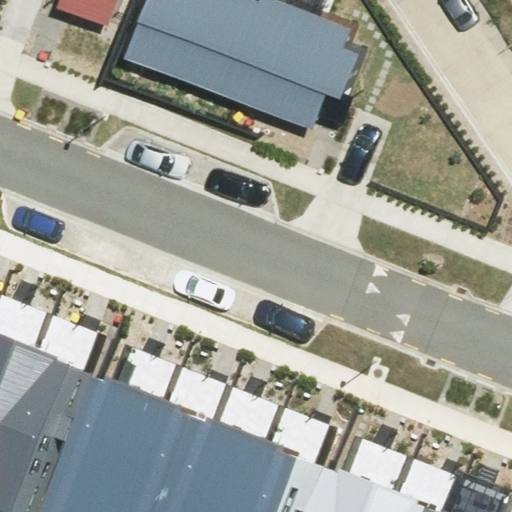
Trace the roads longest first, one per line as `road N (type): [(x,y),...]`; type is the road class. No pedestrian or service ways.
road 1 (residential): [(0,149),(511,351)]
road 2 (residential): [(436,0),(511,111)]
